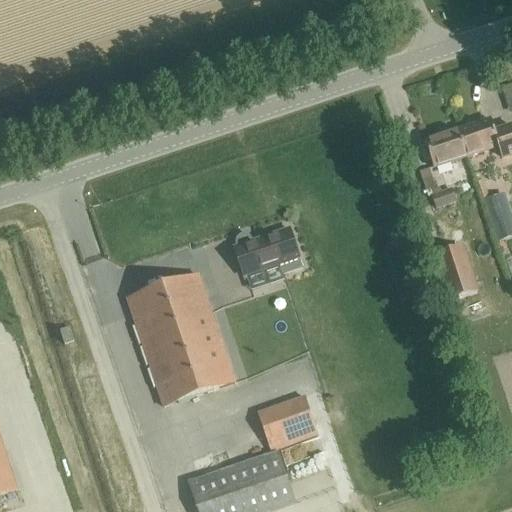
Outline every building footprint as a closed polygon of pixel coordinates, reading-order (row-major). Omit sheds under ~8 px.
[(423,140),(467,125),(464,116),(438,124),(437,122),(419,128),(423,140)] [(490,121),(457,132),(465,158),(497,147),(501,158),(511,154),(511,129),(511,127),(494,132),(490,121)] [(432,169),(465,158),(457,132),(424,143),(432,169)] [(428,168),(419,171),(427,197),(430,196),(434,208),(454,202),(450,189),(437,194),(428,168)] [(511,224),(502,194),(487,199),(497,230),(511,224)] [(297,259),(298,259),(288,230),(250,242),(249,239),(246,237),(243,236),(239,237),(237,240),(236,244),(237,247),(233,248),(243,277),(278,265),(281,274),(300,268),(297,259)] [(458,254),(434,262),(447,303),(471,295),(458,254)] [(163,408),(234,384),(198,277),(126,301),(163,408)] [(289,313),(267,320),(280,360),(303,352),(289,313)] [(64,345),(73,342),(69,328),(59,331),(64,345)] [(270,452),(317,436),(304,398),(257,414),(270,452)] [(0,496),(16,491),(0,442),(0,496)] [(276,511),(295,506),(276,451),(186,482),(196,511),(276,511)]
